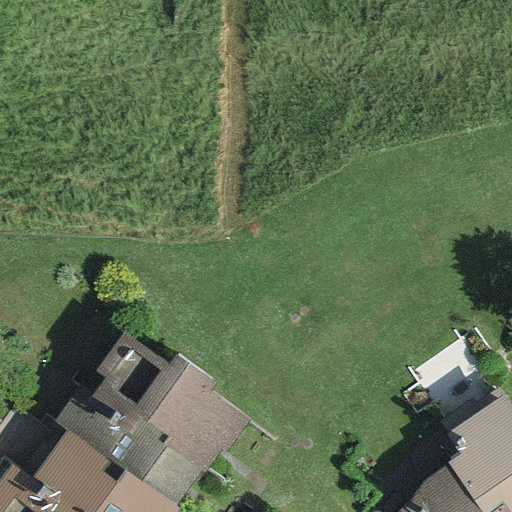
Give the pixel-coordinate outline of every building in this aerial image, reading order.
[(165,434),(196,455),(212,435),(217,439),(239,408),(205,384),(210,377),(175,351),(166,363),(127,336),(103,370),(112,376),(95,398),(128,420),(140,405),(170,426),(165,434)] [(125,466),(161,492),(174,476),(179,480),(196,455),(165,434),(170,426),(140,405),(128,420),(95,398),(82,388),(55,426),(68,436),(100,459),(95,466),(114,479),(125,466)] [(503,501),(510,511),(511,511),(511,405),(508,400),(486,415),(480,407),(451,427),(468,450),(454,459),(460,467),(491,510),(503,501)] [(156,511),(167,497),(161,492),(125,466),(114,479),(95,466),(100,459),(68,436),(56,454),(48,448),(27,474),(52,491),(43,504),(53,511),(156,511)] [(510,511),(503,501),(491,510),(460,467),(437,486),(418,509),(421,511),(510,511)] [(0,511),(53,511),(43,504),(52,491),(27,474),(23,470),(0,501),(0,511)]
